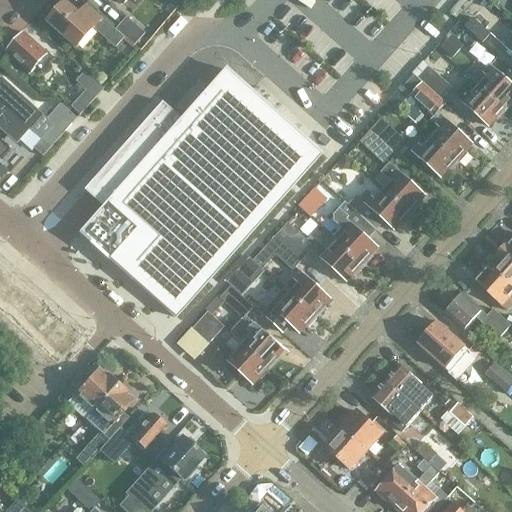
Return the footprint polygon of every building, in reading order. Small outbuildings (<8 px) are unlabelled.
[(460,0),(449,13),(453,17),(468,0),(460,0)] [(65,3),(47,23),(76,49),(95,29),(116,49),(125,39),(134,46),(145,33),(128,17),(116,30),(87,4),(78,14),(65,3)] [(473,18),(465,27),(483,44),(492,34),(473,18)] [(31,74),(37,66),(44,72),(54,61),(24,33),(7,52),(31,74)] [(476,53),(467,44),(461,51),(470,59),(476,53)] [(441,74),(452,81),(459,70),(448,63),(441,74)] [(428,66),(417,78),(442,100),(452,88),(428,66)] [(488,77),(480,87),(507,111),(511,105),(511,84),(491,66),(484,73),(488,77)] [(295,185),(322,154),(227,70),(183,120),(164,103),(86,191),(105,208),(81,234),(176,318),(208,282),(212,278),(291,189),(295,185)] [(72,108),(81,116),(105,89),(86,72),(77,82),(87,91),(72,108)] [(22,139),(29,130),(41,141),(34,149),(44,158),(62,136),(77,119),(62,105),(48,120),(43,115),(21,95),(18,99),(0,83),(0,82),(0,122),(2,121),(22,139)] [(474,144),(444,117),(439,113),(447,105),(442,100),(422,83),(410,96),(434,117),(431,120),(440,129),(432,138),(460,163),(468,154),(466,152),(474,144)] [(489,127),(496,119),(498,121),(507,111),(480,87),(471,96),(467,92),(460,100),(489,127)] [(382,119),(371,131),(395,152),(406,140),(382,119)] [(384,164),(395,152),(371,131),(360,143),(384,164)] [(442,179),(449,171),(451,173),(460,163),(432,138),(423,148),(419,144),(412,152),(442,179)] [(426,197),(396,170),(389,163),(380,173),(392,183),(385,190),(412,215),(421,206),(419,204),(426,197)] [(316,217),(329,195),(313,186),(300,207),(316,217)] [(376,200),(372,197),(368,193),(362,200),(357,196),(348,205),(374,227),(382,218),(395,230),(402,223),(404,224),(412,215),(385,190),(376,200)] [(379,248),(366,236),(374,227),(348,205),(346,202),(334,216),(334,221),(341,228),(333,238),(338,242),(365,267),(374,258),(372,256),(379,248)] [(365,267),(338,242),(329,252),(312,236),(308,241),(289,223),(277,236),(301,257),(309,249),(318,257),(318,256),(348,282),(355,274),(357,276),(365,267)] [(277,236),(267,247),(291,269),(301,257),(277,236)] [(506,246),(503,249),(511,256),(511,243),(508,248),(506,246)] [(511,256),(503,249),(498,255),(500,257),(491,266),(511,285),(511,256)] [(0,310),(56,361),(68,348),(74,353),(85,340),(0,263),(0,310)] [(511,285),(491,266),(477,282),(510,313),(511,310),(511,285)] [(299,284),(291,294),(318,319),(326,309),(324,308),(331,300),(302,273),(295,280),(299,284)] [(264,287),(254,278),(247,286),(256,295),(264,287)] [(255,308),(231,287),(221,299),(244,320),(255,308)] [(501,338),(511,326),(494,310),(488,317),(482,312),(483,311),(464,293),(446,313),(466,330),(478,317),(501,338)] [(300,334),(307,326),(309,328),(318,319),(291,294),(282,303),(278,299),(271,307),(300,334)] [(225,327),(209,312),(208,312),(192,330),(209,345),(225,327)] [(469,350),(438,322),(418,345),(449,373),(469,350)] [(252,335),(243,345),(271,370),(279,360),(277,359),(284,351),(255,324),(248,331),(252,335)] [(234,355),(231,351),(225,346),(219,354),(254,385),(261,377),(263,379),(271,370),(243,345),(234,355)] [(485,375),(510,397),(511,394),(511,379),(495,364),(485,375)] [(400,365),(386,381),(426,417),(430,412),(418,402),(417,402),(411,397),(421,386),(435,398),(434,399),(442,405),(442,404),(446,407),(453,399),(419,369),(413,377),(400,365)] [(98,369),(72,398),(66,404),(85,420),(92,412),(116,385),(98,369)] [(426,417),(386,381),(372,398),(394,417),(405,404),(411,409),(410,411),(422,422),(426,417)] [(116,385),(92,412),(103,421),(101,424),(100,423),(94,430),(98,433),(74,461),(84,469),(98,452),(120,428),(114,424),(134,402),(116,385)] [(476,419),(458,404),(451,413),(469,428),(476,419)] [(358,412),(343,430),(368,453),(384,435),(358,412)] [(143,414),(126,434),(120,428),(98,452),(113,465),(134,442),(143,450),(165,426),(153,415),(149,420),(143,414)] [(368,453),(343,430),(327,448),(352,471),(368,453)] [(397,436),(390,444),(400,453),(407,445),(397,436)] [(183,439),(172,450),(168,446),(124,495),(127,498),(118,508),(122,511),(144,511),(139,506),(170,471),(181,481),(202,457),(183,439)] [(425,444),(417,453),(424,460),(429,464),(437,455),(425,444)] [(401,466),(414,451),(407,445),(400,453),(392,462),(399,468),(401,466)] [(145,453),(139,459),(148,467),(154,461),(145,453)] [(433,468),(429,464),(424,460),(417,468),(425,476),(433,468)] [(379,491),(397,507),(418,483),(401,466),(399,468),(379,491)] [(418,483),(397,507),(402,511),(426,511),(437,500),(426,489),(440,474),(433,468),(418,483)] [(369,487),(377,478),(370,471),(361,480),(369,487)] [(91,511),(100,503),(76,480),(66,491),(87,511),(91,511)] [(447,499),(442,494),(437,500),(443,504),(447,499)] [(448,499),(437,511),(484,511),(476,503),(472,508),(469,505),(462,511),(461,511),(454,505),(454,504),(448,499)]
